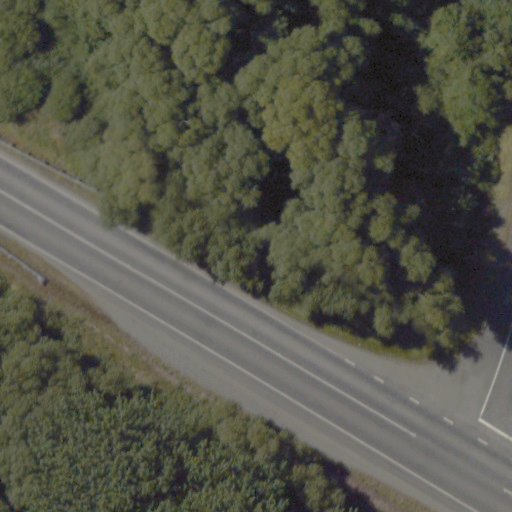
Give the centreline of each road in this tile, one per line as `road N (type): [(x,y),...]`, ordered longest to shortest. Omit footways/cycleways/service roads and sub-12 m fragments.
road 1 (tertiary): [(0,191),(459,460)]
road 2 (residential): [(511,322),(459,460)]
